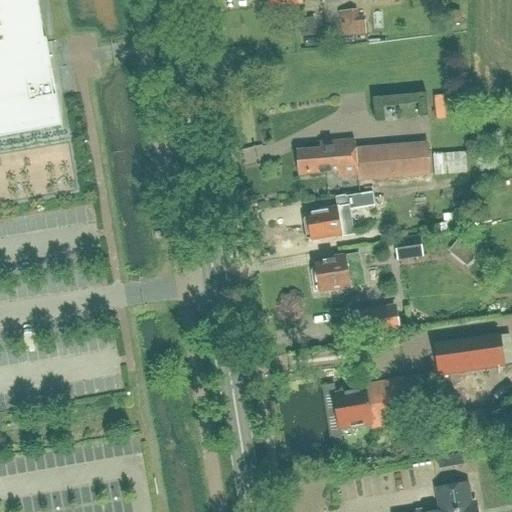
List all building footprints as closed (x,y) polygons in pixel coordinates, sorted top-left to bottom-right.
[(0,0),(0,140),(62,130),(55,85),(52,85),(38,0),(0,0)] [(353,11),(332,12),(333,38),(362,36),(362,22),(353,22),(353,11)] [(393,125),(394,135),(416,133),(415,124),(393,125)] [(357,173),(355,150),(354,141),(323,144),(323,150),(298,152),(300,176),(337,173),(338,179),(357,177),(357,173)] [(425,144),(355,150),(357,173),(357,177),(357,182),(428,176),(425,144)] [(344,197),(336,198),(338,208),(339,220),(351,218),(350,212),(360,210),(358,196),(345,198),(344,197)] [(304,226),(306,241),(310,240),(310,242),(342,237),(353,235),(351,218),(339,220),(338,208),(320,211),(321,214),(307,216),(308,226),(304,226)] [(312,278),(315,293),(319,292),(319,294),(329,292),(330,296),(347,294),(346,290),(351,289),(351,288),(364,286),(362,270),(361,270),(359,256),(346,258),(346,257),(333,259),(334,262),(314,265),(316,277),(312,278)] [(266,297),(293,298),(294,268),(267,267),(266,297)] [(355,315),(358,339),(398,333),(394,309),(355,315)] [(499,335),(435,345),(439,377),(503,367),(499,335)] [(337,427),(340,429),(340,431),(370,426),(370,430),(430,420),(423,376),(364,386),(365,390),(334,395),(338,420),(336,421),(337,427)] [(475,511),(474,508),(470,508),(466,486),(437,491),(441,511),(475,511)]
